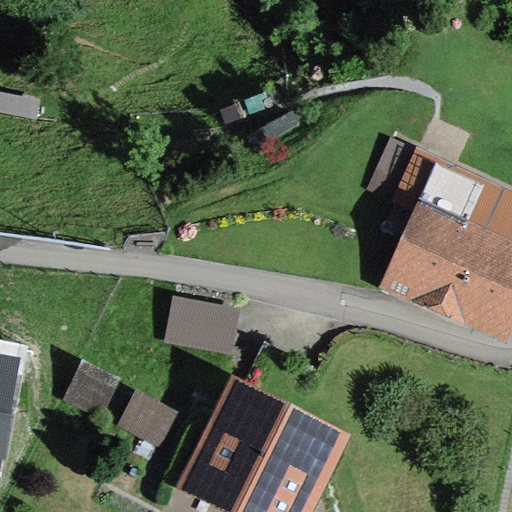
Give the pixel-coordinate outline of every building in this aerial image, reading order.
[(511,296),(511,255),(487,244),(507,200),(414,157),(394,201),(424,215),(403,261),(413,265),(401,292),(429,305),(434,295),(489,320),(496,305),(506,310),(511,296)] [(233,350),(243,310),(181,294),(170,334),(233,350)] [(261,347),(214,439),(224,444),(201,489),(246,511),(286,511),(301,483),(311,488),(330,448),(283,424),(310,371),(261,347)] [(97,411),(111,384),(68,362),(54,389),(97,411)] [(134,395),(119,423),(157,444),(173,417),(134,395)]
